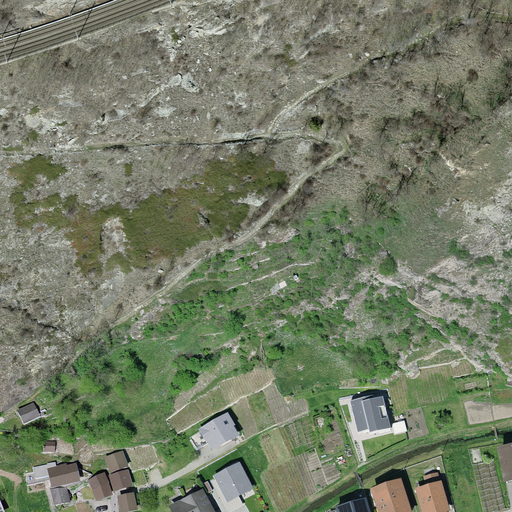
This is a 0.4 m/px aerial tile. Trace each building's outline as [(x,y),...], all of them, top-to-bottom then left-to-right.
[(362,408),(374,405),(372,400),(369,401),(350,406),(358,437),(368,435),(362,408)] [(374,405),(362,408),(368,435),(369,440),(390,434),(382,403),(374,405)] [(40,420),(32,405),(15,414),(23,429),(40,420)] [(240,434),(227,410),(189,432),(196,448),(207,443),(213,452),(240,434)] [(55,442),(43,442),(43,454),(55,455),(55,442)] [(511,444),(489,450),(497,486),(511,482),(511,444)] [(119,452),(101,458),(107,475),(125,468),(119,452)] [(47,465),(33,468),(36,479),(48,476),(51,491),(65,488),(80,485),(76,467),(67,468),(66,465),(56,467),(55,462),(47,464),(47,465)] [(254,493),(240,465),(213,479),(215,482),(212,484),(226,511),(236,511),(243,508),(239,501),(254,493)] [(127,471),(109,477),(113,492),(131,487),(127,471)] [(424,485),(408,490),(414,511),(449,511),(437,471),(421,475),(424,485)] [(101,475),(85,481),(93,502),(108,496),(101,475)] [(405,511),(395,482),(364,494),(370,511),(405,511)] [(55,508),(69,505),(65,488),(51,491),(55,508)] [(206,511),(195,490),(163,507),(166,511),(206,511)] [(132,494),(114,499),(117,511),(131,511),(137,511),(132,494)] [(366,511),(363,500),(328,511),(327,511),(366,511)]
